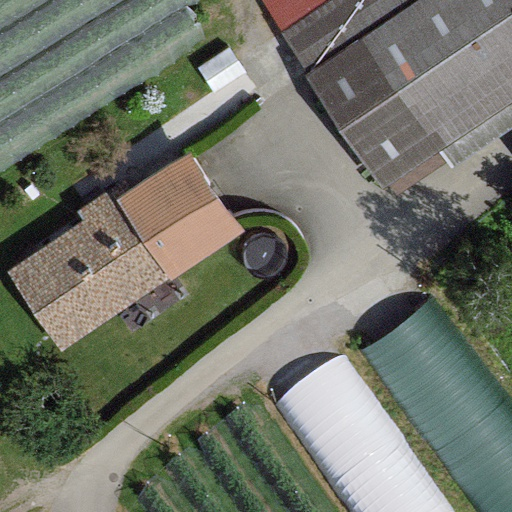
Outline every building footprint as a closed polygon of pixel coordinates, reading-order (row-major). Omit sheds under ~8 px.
[(274,0),(292,30),(335,0),(274,0)] [(368,34),(416,0),(415,0),(335,0),(292,30),(315,68),(368,34)] [(368,34),(431,126),(511,70),(511,0),(416,0),(368,34)] [(438,136),(431,126),(368,34),(315,68),(384,174),(438,136)] [(192,151),(37,257),(82,322),(237,218),(192,151)] [(511,511),(511,392),(440,288),(375,331),(499,511),(511,511)] [(294,387),(373,511),(462,511),(357,348),(294,387)]
